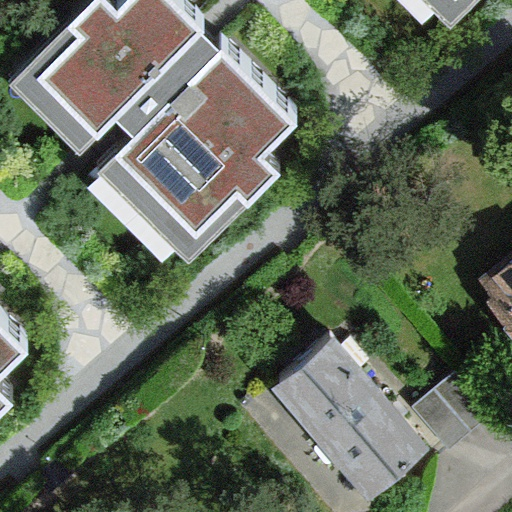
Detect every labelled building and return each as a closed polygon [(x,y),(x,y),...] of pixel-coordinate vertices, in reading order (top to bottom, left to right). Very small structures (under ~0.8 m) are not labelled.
[(212,19),(192,0),(132,0),(129,3),(126,0),(94,0),(81,13),(93,25),(55,62),(111,118),(212,19)] [(301,107),(234,40),(130,142),(206,219),(248,178),(260,190),(290,161),(268,139),(301,107)] [(511,237),(470,275),(511,322),(511,237)] [(33,337),(0,305),(0,412),(22,391),(0,370),(33,337)] [(423,435),(326,320),(264,373),(362,486),(423,435)] [(455,368),(425,392),(454,429),(484,405),(455,368)]
